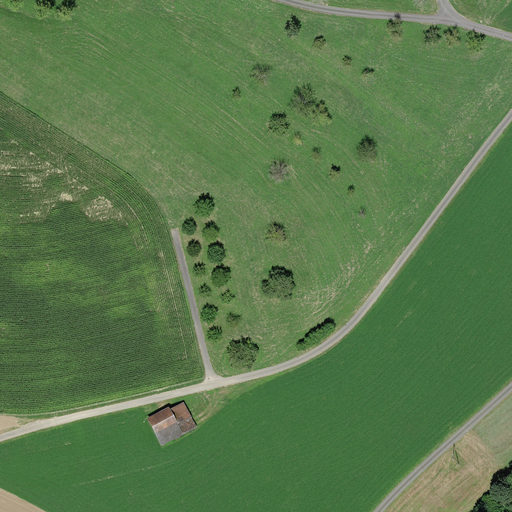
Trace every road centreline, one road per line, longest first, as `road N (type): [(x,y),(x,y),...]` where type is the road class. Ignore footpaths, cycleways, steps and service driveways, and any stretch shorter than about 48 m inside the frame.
road 1 (track): [(0,440),(313,355),(363,313),(511,118)]
road 2 (unclassified): [(511,386),(377,511)]
road 3 (track): [(449,21),(284,0)]
road 4 (track): [(212,386),(174,230)]
